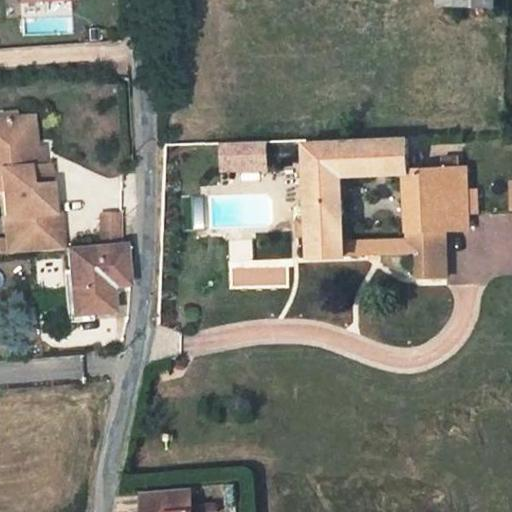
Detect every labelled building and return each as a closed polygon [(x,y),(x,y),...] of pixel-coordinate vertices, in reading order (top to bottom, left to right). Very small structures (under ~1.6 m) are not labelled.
[(485,0),(445,0),(445,10),(486,12),(485,0)] [(25,111),(13,112),(15,145),(28,145),(25,111)] [(0,187),(5,248),(41,245),(55,244),(52,207),(45,207),(42,160),(29,162),(28,145),(15,145),(13,112),(0,113),(0,187)] [(409,173),(405,138),(311,145),(315,212),(317,255),(355,254),(351,176),(409,173)] [(264,140),(230,141),(230,158),(265,156),(264,140)] [(424,250),(427,274),(451,273),(449,229),(468,229),(462,171),(409,173),(415,242),(383,244),(383,252),(424,250)] [(92,211),(92,236),(110,236),(110,211),(92,211)] [(122,246),(66,250),(72,312),(108,309),(104,282),(125,280),(122,246)] [(192,511),(193,492),(142,493),(143,511),(192,511)]
